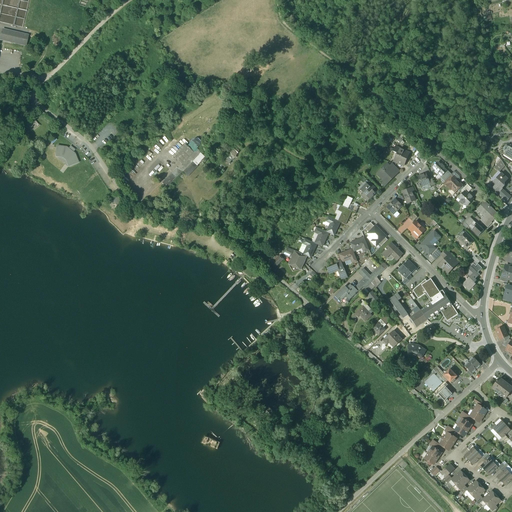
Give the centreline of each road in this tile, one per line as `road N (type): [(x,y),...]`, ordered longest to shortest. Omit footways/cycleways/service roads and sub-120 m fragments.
road 1 (track): [(434,148),(282,21),(280,0)]
road 2 (residential): [(483,314),(371,212)]
road 3 (residential): [(495,412),(456,457),(511,492)]
